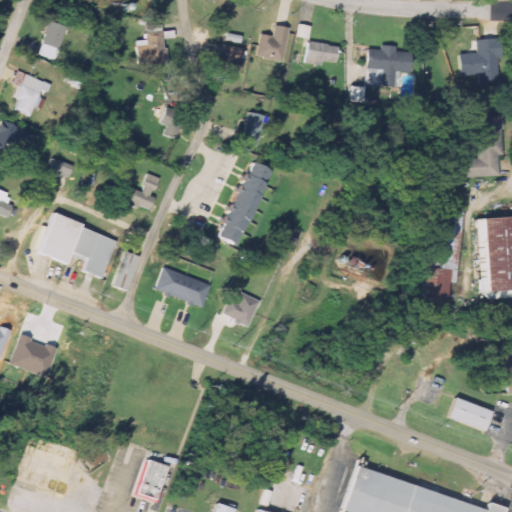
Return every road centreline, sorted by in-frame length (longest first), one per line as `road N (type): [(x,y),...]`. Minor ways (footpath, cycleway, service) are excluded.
road 1 (residential): [(0,277),(353,416)]
road 2 (residential): [(182,0),(203,122),(120,323)]
road 3 (residential): [(338,0),(511,9)]
road 4 (residential): [(353,416),(511,476)]
